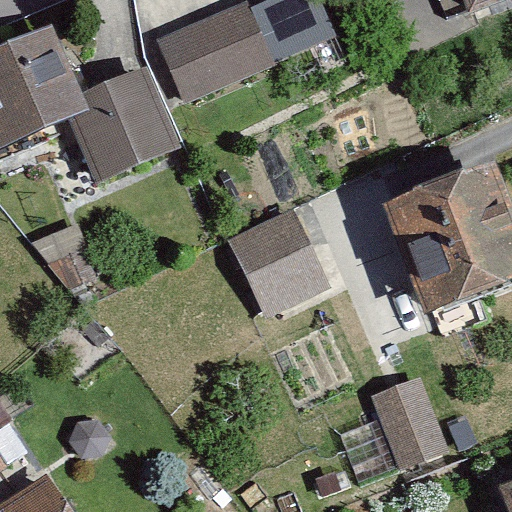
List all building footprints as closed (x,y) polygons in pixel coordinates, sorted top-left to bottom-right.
[(511,2),(511,0),(476,0),(481,14),(511,2)] [(256,6),(168,41),(193,102),(280,68),(256,6)] [(59,33),(0,55),(0,146),(73,118),(100,187),(187,153),(154,69),(84,96),(59,33)] [(511,173),(508,164),(395,207),(437,318),(511,289),(511,173)] [(302,208),(237,239),(276,321),(341,290),(302,208)] [(430,375),(379,393),(404,470),(456,453),(430,375)] [(0,446),(0,469),(11,462),(0,446)] [(79,511),(58,477),(0,511),(79,511)]
